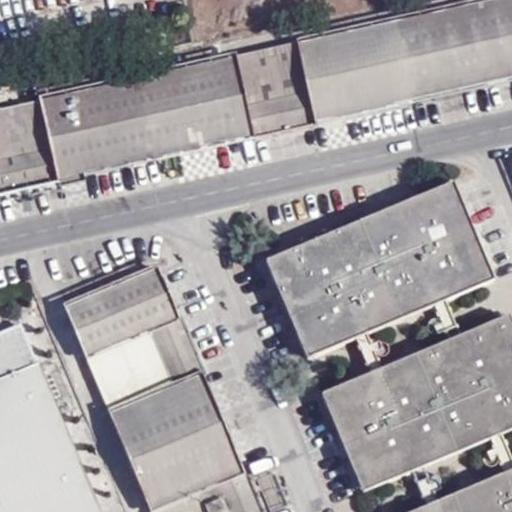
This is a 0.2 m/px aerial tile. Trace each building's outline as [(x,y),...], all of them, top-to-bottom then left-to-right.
[(511,80),(511,79),(511,0),(497,0),(494,1),(511,80)] [(413,102),(511,80),(494,1),(395,23),(413,102)] [(297,44),(315,124),(413,102),(395,23),(297,44)] [(237,58),(254,137),(301,126),(315,124),(297,44),(237,58)] [(237,58),(137,79),(155,159),(254,137),(237,58)] [(137,79),(39,101),(57,180),(155,159),(137,79)] [(0,110),(0,192),(41,184),(57,180),(39,101),(0,110)] [(268,263),(308,360),(356,340),(370,334),(434,308),(447,302),(495,282),(455,185),(268,263)] [(181,320),(159,269),(65,308),(86,359),(151,332),(181,320)] [(463,339),(447,302),(434,308),(450,345),(463,339)] [(324,396),(364,493),(412,473),(425,468),(477,446),(489,441),(502,435),(511,431),(511,320),(511,319),(463,339),(450,345),(384,372),(371,377),(324,396)] [(176,389),(205,377),(182,320),(181,320),(151,332),(86,359),(110,416),(176,389)] [(0,511),(100,511),(21,326),(0,333),(0,511)] [(384,372),(370,334),(356,340),(371,377),(384,372)] [(130,464),(225,425),(205,377),(176,389),(110,416),(130,464)] [(150,511),(217,485),(245,473),(225,425),(130,464),(150,511)] [(511,476),(511,460),(502,435),(489,441),(505,479),(511,476)] [(441,506),(425,468),(412,473),(428,511),(441,506)] [(261,511),(245,473),(217,485),(150,511),(261,511)] [(511,511),(511,476),(505,479),(465,496),(441,506),(428,511),(425,511),(511,511)]
